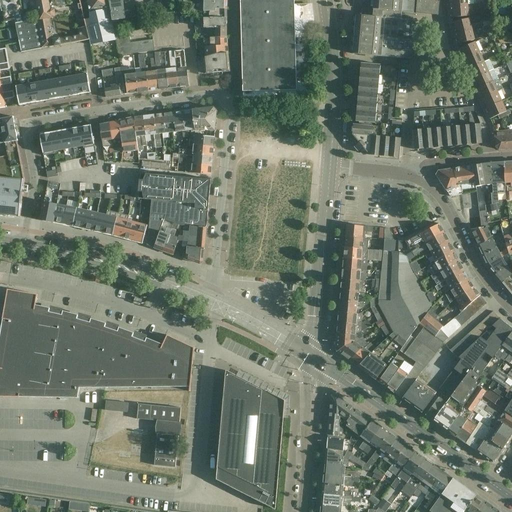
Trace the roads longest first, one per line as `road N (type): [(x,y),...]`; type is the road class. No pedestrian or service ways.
road 1 (residential): [(195,96),(25,125),(34,173),(30,247)]
road 2 (secondary): [(491,485),(311,355)]
road 3 (residential): [(215,303),(225,96)]
road 4 (secondary): [(215,303),(97,261),(30,247)]
road 5 (secondary): [(311,355),(328,168)]
road 6 (residential): [(511,313),(480,278),(416,174)]
road 7 (secondary): [(328,168),(334,107),(325,0)]
road 8 (tertiary): [(302,511),(311,355)]
